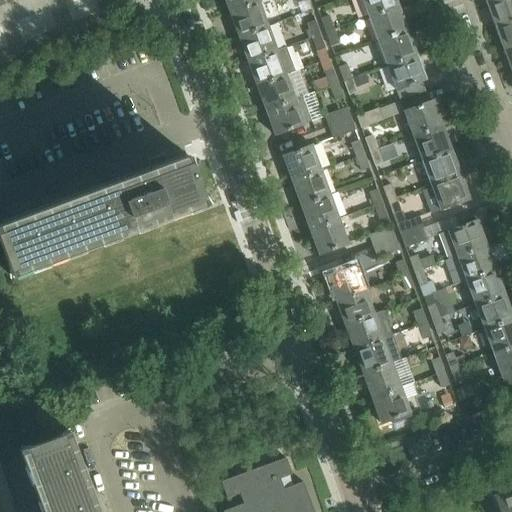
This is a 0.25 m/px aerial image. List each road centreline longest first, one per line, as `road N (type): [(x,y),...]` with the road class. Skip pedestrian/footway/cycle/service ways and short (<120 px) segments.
road 1 (residential): [(356,496),(172,0)]
road 2 (residential): [(356,496),(511,439)]
road 3 (residential): [(495,131),(446,0)]
